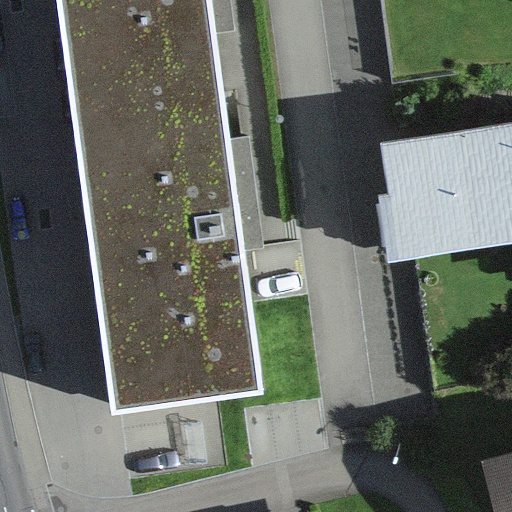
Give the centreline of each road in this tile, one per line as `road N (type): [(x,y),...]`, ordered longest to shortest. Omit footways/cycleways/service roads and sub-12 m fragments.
road 1 (residential): [(298,0),(351,417)]
road 2 (residential): [(438,511),(404,485),(371,481),(227,511)]
